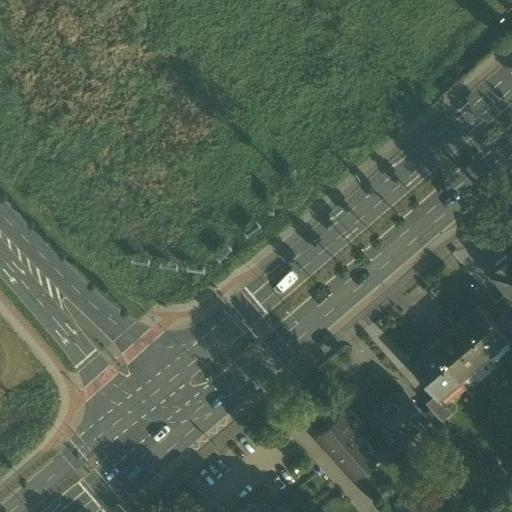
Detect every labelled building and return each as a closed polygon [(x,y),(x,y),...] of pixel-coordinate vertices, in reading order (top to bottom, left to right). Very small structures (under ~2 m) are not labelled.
[(511,253),(508,257),(506,255),(495,264),(498,266),(490,273),(505,291),(511,298),(511,253)] [(511,298),(505,291),(493,301),(503,313),(511,322),(511,298)] [(493,322),(478,304),(458,322),(486,354),(505,337),(506,336),(493,322)] [(511,338),(511,322),(503,313),(493,322),(506,336),(505,337),(509,341),(511,338)] [(458,322),(429,347),(457,379),(486,354),(458,322)] [(457,379),(429,347),(407,366),(433,396),(434,398),(436,397),(457,379)] [(402,391),(371,418),(392,442),(407,428),(411,432),(426,419),(402,391)] [(450,413),(436,397),(434,398),(433,396),(425,403),(441,421),(450,413)] [(371,452),(338,414),(316,433),(349,471),(371,452)]
